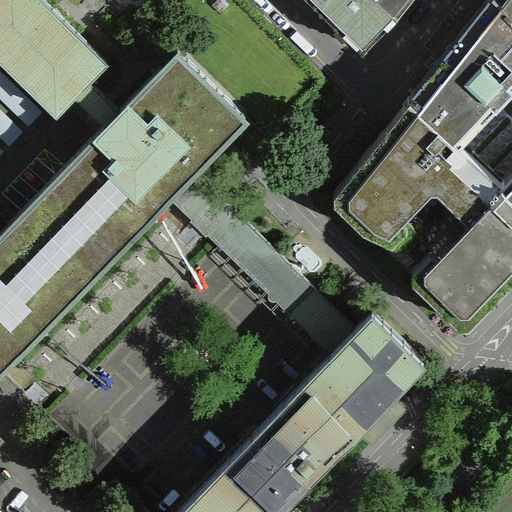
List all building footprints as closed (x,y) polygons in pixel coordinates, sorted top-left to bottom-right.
[(370,443),(404,408),(389,393),(421,360),(383,323),(370,310),(353,328),(232,210),(191,170),(243,116),(194,69),(175,51),(117,110),(85,80),(103,61),(40,0),(0,0),(0,59),(54,112),(72,94),(103,124),(0,230),(0,366),(165,196),(327,354),(174,511),(279,511),(276,509),(289,496),(294,501),(299,496),(305,490),(300,485),(355,429),(370,443)] [(307,0),(360,52),(372,40),(395,16),(377,0),(307,0)] [(377,0),(395,16),(402,8),(407,0),(377,0)] [(511,15),(499,3),(496,0),(484,0),(439,57),(406,98),(416,107),(458,145),(498,103),(511,89),(511,15)] [(511,0),(496,0),(499,3),(511,15),(511,0)] [(457,324),(467,324),(511,278),(511,277),(511,196),(498,183),(458,145),(416,107),(406,98),(331,193),(331,201),(359,229),(404,250),(407,252),(383,252),(403,271),(415,259),(417,261),(410,269),(410,278),(457,324)] [(498,183),(511,196),(511,115),(498,103),(458,145),(498,183)] [(210,448),(177,416),(125,470),(157,501),(210,448)]
